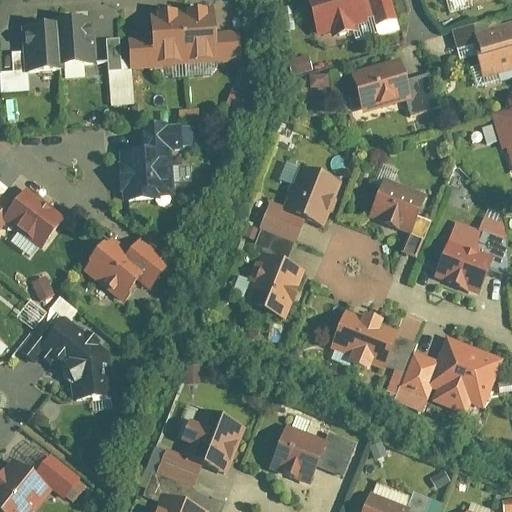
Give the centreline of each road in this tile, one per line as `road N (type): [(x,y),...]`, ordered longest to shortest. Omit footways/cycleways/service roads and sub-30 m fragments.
road 1 (residential): [(0,15),(175,0)]
road 2 (residential): [(511,343),(354,274)]
